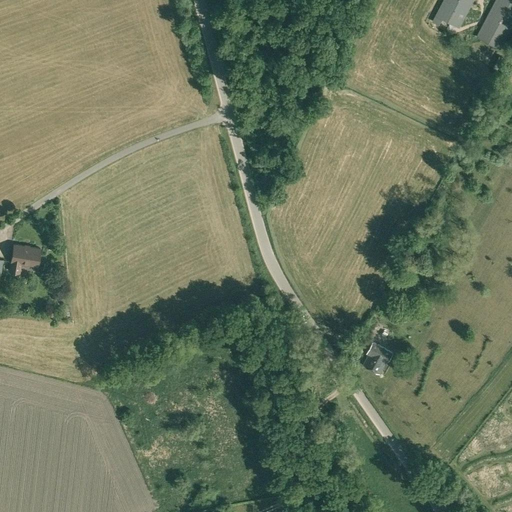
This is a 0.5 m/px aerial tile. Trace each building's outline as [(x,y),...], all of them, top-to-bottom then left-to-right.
[(444,19),(460,27),(474,0),(442,0),(432,21),(440,26),(444,19)] [(511,0),(494,0),(476,36),(501,49),(511,27),(511,0)] [(444,207),(448,213),(454,209),(450,203),(444,207)] [(10,271),(19,272),(21,262),(38,265),(40,248),(14,244),(11,261),(10,271)] [(376,309),(385,314),(392,302),(383,297),(376,309)] [(363,364),(384,375),(391,362),(388,361),(393,351),(373,341),(367,352),(369,353),(363,364)]
